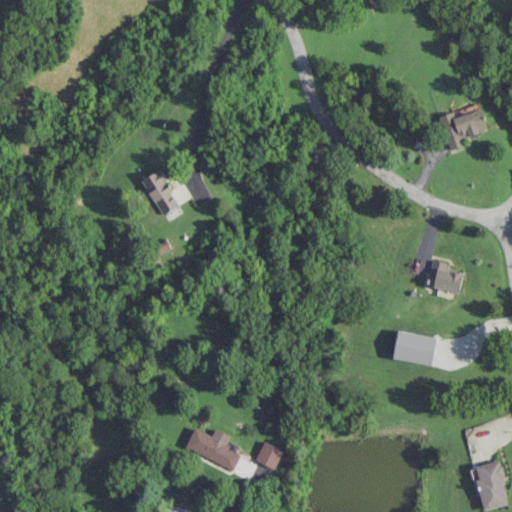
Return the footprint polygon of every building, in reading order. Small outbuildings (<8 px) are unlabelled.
[(439,116),(449,150),(465,146),(462,137),(487,130),(481,109),(454,116),(453,112),(439,116)] [(141,180),(162,215),(181,204),(159,169),(141,180)] [(446,269),(447,263),(433,260),(427,286),(459,293),(463,273),(446,269)] [(393,357),(430,363),(434,337),(398,331),(393,357)] [(194,428),(184,447),(233,471),(242,452),(194,428)] [(284,450),(265,440),(254,461),(273,471),(284,450)] [(474,466),(484,510),(509,504),(499,460),(474,466)]
